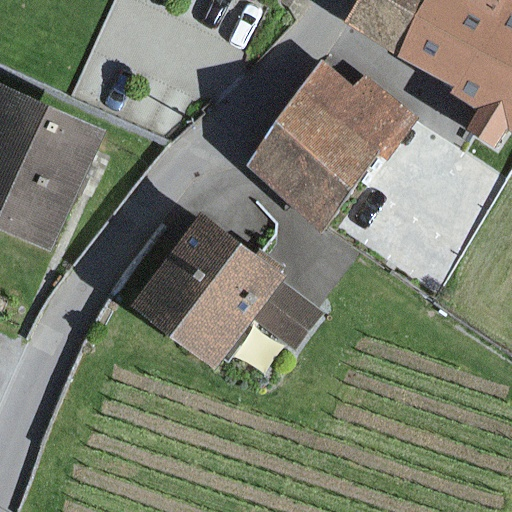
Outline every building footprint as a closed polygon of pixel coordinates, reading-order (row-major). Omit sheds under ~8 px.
[(355,0),(339,25),(394,60),(426,0),(355,0)] [(426,0),(394,60),(445,87),(441,94),(470,110),(458,130),(493,149),(501,134),(511,140),(511,5),(501,0),(426,0)] [(351,89),(319,63),(242,167),(318,231),(375,152),(383,159),(416,120),(362,77),(351,89)] [(102,129),(0,83),(0,234),(46,255),(102,129)] [(273,276),(190,216),(125,307),(208,366),(244,315),(273,276)] [(321,311),(273,276),(244,315),(292,350),(321,311)]
